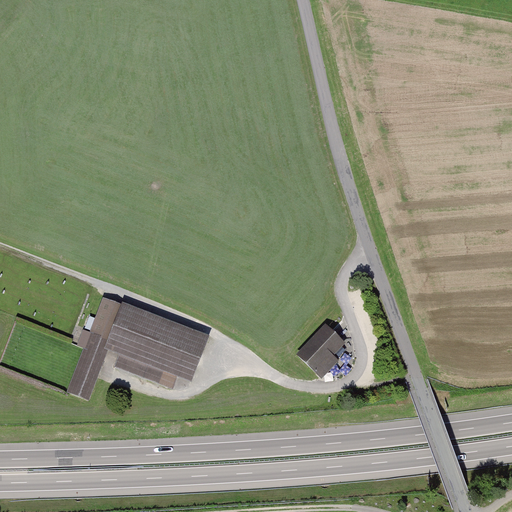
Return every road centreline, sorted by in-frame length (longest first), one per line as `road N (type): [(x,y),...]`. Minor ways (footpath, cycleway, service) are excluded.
road 1 (tertiary): [(301,0),(371,252),(465,511)]
road 2 (motorway): [(511,422),(327,444),(0,459)]
road 3 (motorway): [(0,483),(335,467),(511,446)]
road 4 (track): [(0,246),(209,329),(262,366)]
road 5 (track): [(253,511),(381,511)]
